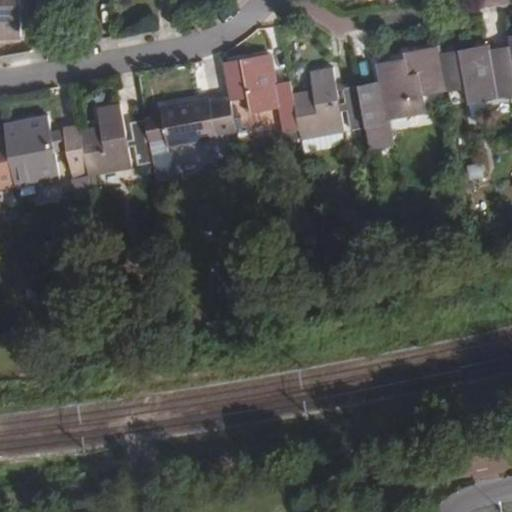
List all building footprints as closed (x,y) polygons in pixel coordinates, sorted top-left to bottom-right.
[(0,0),(0,35),(22,35),(20,0),(0,0)] [(442,53),(450,91),(466,88),(469,103),(498,98),(495,80),(493,72),(488,44),(442,53)] [(504,96),(511,94),(511,44),(496,48),(500,71),(501,79),(504,96)] [(359,84),(367,127),(382,124),(382,121),(427,113),(424,95),(450,91),(442,53),(441,45),(405,51),(406,58),(380,63),(383,81),(359,84)] [(232,97),(232,100),(248,97),(251,113),(280,108),(284,132),(301,128),(295,94),(292,79),(276,83),(275,77),(270,53),(225,61),(232,97)] [(301,128),(303,137),(344,130),(341,111),(340,102),(334,69),(311,72),(315,91),(295,94),(301,128)] [(493,72),(495,80),(501,79),(500,71),(493,72)] [(292,79),(291,74),(275,77),(276,83),(292,79)] [(351,129),(367,127),(359,84),(344,87),(346,101),(348,110),(351,129)] [(217,134),(238,130),(232,100),(232,97),(212,101),(211,97),(162,106),(164,117),(147,119),(151,141),(168,138),(169,146),(218,137),(217,134)] [(340,102),(341,111),(348,110),(346,101),(340,102)] [(89,171),(90,174),(132,165),(129,148),(128,140),(121,104),(99,108),(102,127),(82,131),(89,171)] [(49,116),(6,124),(7,131),(14,168),(34,165),(37,183),(60,178),(49,116)] [(139,164),(155,160),(151,141),(147,119),(132,123),(134,138),(136,146),(139,164)] [(82,131),(81,125),(64,127),(72,173),(89,171),(82,131)] [(286,141),(303,137),(301,128),(284,132),(286,141)] [(0,188),(17,185),(14,168),(7,131),(0,131),(0,188)] [(128,140),(129,148),(136,146),(134,138),(128,140)] [(202,233),(220,231),(217,203),(199,205),(202,233)]
